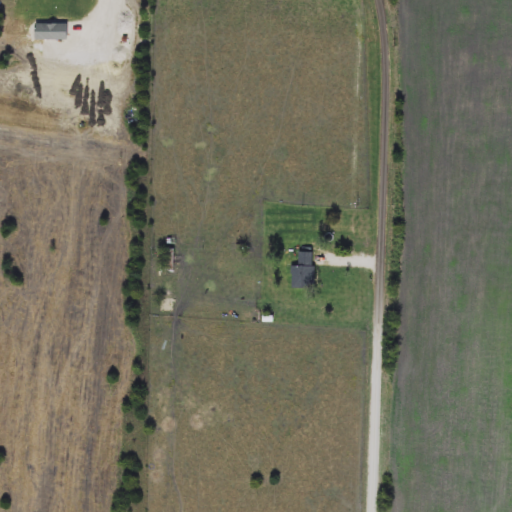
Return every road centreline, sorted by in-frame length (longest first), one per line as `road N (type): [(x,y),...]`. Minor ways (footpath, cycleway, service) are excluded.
road 1 (residential): [(372,511),(387,0)]
road 2 (residential): [(353,257),(362,29),(354,0)]
